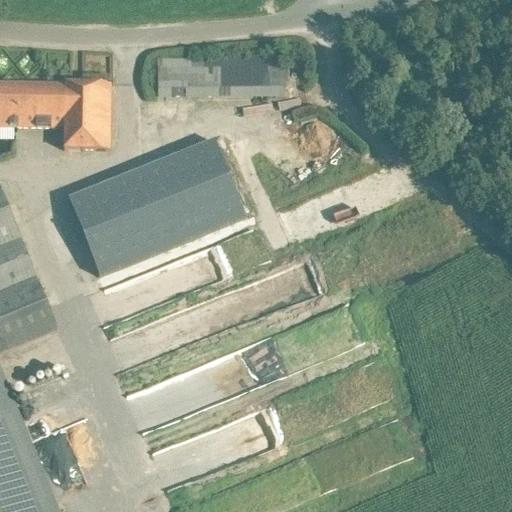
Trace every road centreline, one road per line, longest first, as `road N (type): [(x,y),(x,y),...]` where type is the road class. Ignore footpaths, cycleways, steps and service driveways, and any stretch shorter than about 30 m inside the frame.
road 1 (unclassified): [(0,28),(145,37),(326,12)]
road 2 (unclassified): [(511,244),(347,113),(326,12)]
